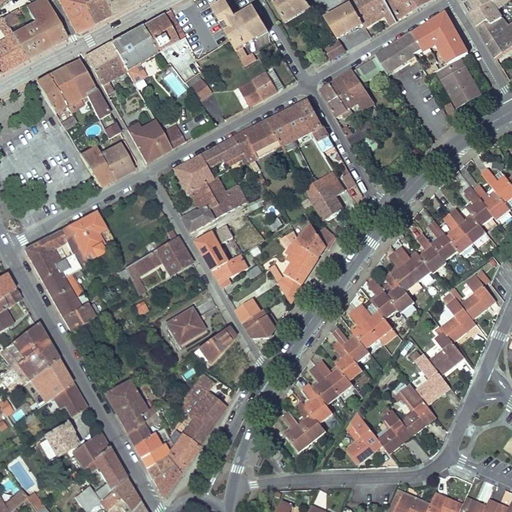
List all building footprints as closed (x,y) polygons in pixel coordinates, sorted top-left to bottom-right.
[(44,0),(40,0),(28,6),(32,14),(48,6),(44,0)] [(93,26),(81,0),(57,0),(76,34),(93,26)] [(90,0),(81,0),(93,26),(101,22),(90,0)] [(112,0),(90,0),(101,22),(110,17),(106,9),(115,4),(112,0)] [(128,0),(112,0),(115,4),(106,9),(110,17),(132,6),(128,0)] [(304,0),(270,0),(285,25),(310,9),(304,0)] [(384,0),(348,0),(351,5),(363,26),(364,28),(384,17),(390,27),(396,23),(384,0)] [(405,0),(387,0),(399,21),(412,13),(405,0)] [(405,0),(412,13),(435,0),(405,0)] [(468,0),(462,4),(469,15),(489,4),(494,0),(468,0)] [(494,0),(489,4),(469,15),(477,28),(488,21),(490,26),(501,19),(497,11),(511,0),(494,0)] [(226,1),(212,9),(230,41),(262,22),(253,7),(236,18),(226,1)] [(351,5),(334,14),(338,22),(336,24),(344,37),(363,26),(351,5)] [(20,10),(3,19),(7,26),(8,29),(17,24),(15,20),(23,16),(20,10)] [(169,12),(142,27),(157,54),(185,38),(169,12)] [(334,14),(325,19),(337,40),(344,37),(336,24),(338,22),(334,14)] [(444,14),(412,35),(420,50),(437,41),(450,64),(468,54),(446,15),(445,16),(444,14)] [(53,15),(37,24),(50,48),(66,39),(53,15)] [(488,21),(477,28),(496,59),(511,47),(511,30),(508,26),(501,19),(490,26),(488,21)] [(262,22),(230,41),(236,52),(243,48),(268,34),(262,22)] [(34,25),(12,36),(26,61),(50,48),(37,24),(34,25)] [(0,74),(26,61),(12,36),(8,29),(7,26),(0,30),(0,74)] [(142,27),(110,44),(126,72),(133,84),(140,80),(142,72),(138,65),(157,54),(142,27)] [(331,33),(327,35),(331,42),(335,40),(331,33)] [(412,35),(383,53),(396,73),(412,62),(412,61),(411,59),(415,56),(414,55),(420,50),(412,35)] [(338,42),(323,50),(329,61),(345,52),(339,41),(338,42)] [(110,44),(86,57),(102,86),(107,83),(126,72),(110,44)] [(243,48),(236,52),(241,61),(248,57),(243,48)] [(383,53),(376,57),(384,71),(388,78),(396,73),(383,53)] [(248,57),(241,61),(245,67),(257,61),(253,54),(248,57)] [(384,71),(376,57),(352,72),(361,85),(384,71)] [(78,61),(64,68),(80,99),(86,96),(98,120),(109,140),(120,134),(78,61)] [(438,74),(439,75),(457,108),(471,100),(469,95),(477,91),(462,63),(461,61),(438,74)] [(64,68),(47,76),(66,108),(80,99),(64,68)] [(273,71),(267,75),(277,92),(283,89),(273,71)] [(352,72),(340,79),(358,104),(362,110),(374,103),(361,85),(352,72)] [(200,81),(195,75),(184,83),(189,89),(200,81)] [(267,75),(253,83),(263,100),(277,92),(267,75)] [(47,76),(35,83),(54,114),(66,108),(47,76)] [(340,79),(320,92),(335,118),(341,115),(349,110),(358,104),(340,79)] [(200,81),(189,89),(199,102),(210,94),(200,81)] [(107,83),(102,86),(107,95),(112,92),(107,83)] [(253,83),(239,90),(249,108),(263,100),(253,83)] [(477,91),(469,95),(471,100),(479,95),(477,91)] [(84,105),(80,99),(66,108),(69,113),(84,105)] [(308,102),(298,107),(312,133),(317,144),(329,138),(308,102)] [(444,107),(453,124),(459,120),(450,103),(444,107)] [(298,107),(280,116),(296,141),(312,133),(298,107)] [(270,122),(269,123),(281,146),(282,147),(296,141),(280,116),(270,122)] [(74,117),(63,123),(66,130),(78,124),(74,117)] [(269,120),(235,138),(244,153),(249,162),(249,163),(281,146),(269,123),(270,122),(269,120)] [(369,121),(364,125),(370,134),(375,130),(372,124),(369,121)] [(140,131),(130,136),(147,164),(172,150),(163,135),(156,122),(140,131)] [(346,126),(341,129),(352,147),(370,134),(364,125),(351,134),(346,126)] [(138,126),(128,132),(130,136),(140,131),(138,126)] [(175,128),(163,135),(172,150),(184,143),(175,128)] [(235,138),(202,156),(209,169),(223,161),(224,163),(244,153),(235,138)] [(120,145),(99,156),(112,182),(134,170),(133,169),(120,145)] [(92,150),(80,156),(100,188),(112,182),(99,156),(95,148),(92,150)] [(244,153),(224,163),(227,168),(241,160),(244,164),(249,162),(244,153)] [(195,159),(175,171),(187,193),(190,192),(200,210),(207,206),(209,210),(219,204),(215,197),(207,183),(214,179),(209,169),(202,156),(195,159)] [(355,184),(347,170),(344,172),(346,176),(344,178),(349,188),(355,184)] [(488,170),(481,175),(494,191),(496,194),(505,205),(511,199),(511,187),(507,180),(504,178),(498,183),(494,177),(488,170)] [(500,172),(494,177),(498,183),(504,178),(500,172)] [(332,173),(322,179),(328,189),(335,199),(344,192),(332,173)] [(214,179),(207,183),(215,197),(224,192),(217,178),(214,179)] [(317,182),(305,190),(311,200),(328,189),(322,179),(317,182)] [(219,204),(209,210),(215,220),(240,206),(245,203),(236,186),(224,192),(215,197),(219,204)] [(480,186),(473,191),(493,218),(496,222),(497,221),(508,212),(510,211),(505,205),(496,194),(490,199),(488,196),(480,186)] [(470,187),(463,192),(472,203),(474,206),(467,211),(470,215),(472,218),(480,228),(493,218),(473,191),(470,187)] [(328,189),(311,200),(315,207),(324,221),(341,210),(335,199),(328,189)] [(261,199),(248,206),(252,212),(264,206),(261,199)] [(472,203),(465,208),(467,211),(474,206),(472,203)] [(200,210),(182,220),(190,234),(215,220),(209,210),(207,206),(200,210)] [(456,210),(449,215),(473,246),(486,235),(480,228),(472,218),(466,222),(464,220),(456,210)] [(508,212),(497,221),(500,224),(511,216),(508,212)] [(96,214),(59,232),(60,233),(73,256),(79,268),(104,254),(99,246),(110,240),(96,214)] [(449,215),(443,220),(451,230),(453,233),(446,238),(458,253),(460,256),(473,246),(449,215)] [(272,232),(282,226),(278,219),(268,225),(272,232)] [(434,223),(428,227),(433,234),(438,241),(431,246),(444,263),(458,253),(446,238),(444,235),(434,223)] [(311,225),(298,241),(301,247),(318,259),(326,247),(317,234),(311,225)] [(226,227),(195,243),(212,272),(240,256),(242,255),(235,243),(221,251),(218,246),(232,238),(226,227)] [(325,229),(317,234),(326,247),(328,250),(336,239),(325,229)] [(451,230),(444,235),(446,238),(453,233),(451,230)] [(173,232),(167,235),(171,241),(177,238),(173,232)] [(274,266),(269,269),(286,296),(291,304),(297,294),(296,294),(318,259),(301,247),(298,241),(293,232),(282,239),(289,249),(286,254),(288,256),(286,260),(291,265),(285,275),(286,276),(283,281),(274,266)] [(60,233),(24,251),(40,280),(56,271),(53,267),(73,256),(60,233)] [(422,234),(416,239),(424,249),(427,253),(419,258),(432,274),(433,275),(446,265),(444,263),(431,246),(426,240),(422,234)] [(433,234),(426,240),(431,246),(438,241),(433,234)] [(146,256),(136,262),(143,274),(161,263),(169,276),(192,264),(177,238),(171,241),(158,249),(149,255),(146,256)] [(145,248),(149,255),(158,249),(154,243),(145,248)] [(401,248),(395,253),(418,284),(432,274),(419,258),(418,256),(411,261),(409,258),(401,248)] [(424,249),(417,255),(418,256),(419,258),(427,253),(424,249)] [(132,256),(136,262),(146,256),(142,250),(132,256)] [(395,253),(389,258),(397,268),(399,271),(392,277),(406,294),(418,284),(395,253)] [(56,271),(40,280),(63,320),(88,303),(83,295),(74,301),(62,281),(80,270),(79,268),(73,256),(53,267),(56,271)] [(240,256),(212,272),(219,284),(227,279),(247,268),(240,256)] [(135,263),(125,269),(129,277),(139,297),(146,294),(137,278),(143,274),(136,262),(135,263)] [(261,273),(258,266),(246,274),(250,280),(261,273)] [(397,268),(389,274),(392,277),(399,271),(397,268)] [(119,272),(115,275),(118,281),(119,282),(129,277),(125,269),(119,272)] [(480,272),(474,277),(485,289),(490,285),(480,272)] [(389,274),(384,278),(392,289),(394,292),(387,297),(398,311),(401,314),(414,304),(410,299),(406,294),(392,277),(389,274)] [(6,275),(0,278),(0,312),(4,310),(6,309),(1,300),(15,291),(6,275)] [(460,301),(457,303),(472,321),(486,310),(484,307),(487,305),(489,308),(496,303),(485,289),(474,277),(465,283),(469,288),(474,295),(468,299),(462,304),(460,301)] [(227,279),(219,284),(222,289),(230,284),(227,279)] [(374,280),(368,285),(376,296),(378,299),(372,304),(373,306),(379,313),(385,321),(398,311),(387,297),(385,294),(374,280)] [(422,289),(418,284),(406,294),(410,299),(422,289)] [(469,288),(463,292),(468,299),(474,295),(469,288)] [(392,289),(385,294),(387,297),(394,292),(392,289)] [(453,289),(449,292),(450,294),(457,303),(460,301),(461,300),(453,289)] [(15,291),(1,300),(6,309),(20,300),(15,291)] [(454,317),(440,329),(453,345),(467,334),(465,330),(467,328),(470,331),(476,326),(472,321),(457,303),(450,294),(442,299),(448,306),(446,307),(454,317)] [(376,296),(369,301),(372,304),(378,299),(376,296)] [(143,301),(134,305),(139,315),(148,311),(143,301)] [(88,303),(63,320),(71,335),(93,319),(88,309),(91,307),(88,303)] [(91,307),(88,309),(93,319),(99,315),(93,305),(91,307)] [(362,305),(356,310),(380,340),(383,345),(385,343),(389,347),(400,339),(385,321),(379,313),(373,318),(366,311),(362,305)] [(373,306),(366,311),(373,318),(379,313),(373,306)] [(246,308),(237,314),(243,324),(252,318),(246,308)] [(0,333),(8,329),(7,326),(10,323),(4,310),(0,312),(0,333)] [(201,333),(194,322),(197,320),(192,310),(167,325),(179,346),(201,333)] [(356,310),(349,315),(357,326),(360,329),(353,334),(356,338),(367,351),(380,340),(356,310)] [(252,318),(243,324),(252,339),(270,339),(276,331),(267,317),(263,311),(252,318)] [(271,315),(267,317),(276,331),(279,327),(271,315)] [(197,320),(194,322),(201,333),(204,332),(197,320)] [(35,326),(5,349),(18,365),(47,343),(37,325),(35,326)] [(357,326),(350,331),(353,334),(360,329),(357,326)] [(228,328),(198,349),(210,366),(235,338),(228,328)] [(437,355),(429,362),(441,377),(455,366),(453,363),(456,361),(458,364),(464,359),(453,345),(440,329),(439,328),(433,333),(436,338),(433,340),(436,344),(442,351),(437,355)] [(146,329),(135,336),(141,344),(152,337),(146,329)] [(339,330),(332,335),(338,342),(356,365),(369,354),(367,351),(356,338),(349,343),(347,340),(339,330)] [(353,334),(347,340),(349,343),(356,338),(353,334)] [(338,342),(332,347),(341,358),(343,361),(336,366),(336,367),(339,369),(350,382),(363,373),(356,365),(338,342)] [(47,343),(18,365),(30,382),(31,381),(57,361),(47,343)] [(436,344),(431,348),(437,355),(442,351),(436,344)] [(2,351),(0,353),(13,369),(18,365),(5,349),(2,351)] [(428,381),(414,391),(427,406),(441,396),(439,393),(442,391),(444,393),(450,388),(441,377),(429,362),(424,355),(421,358),(417,352),(411,356),(415,362),(414,363),(428,381)] [(341,358),(334,363),(336,366),(343,361),(341,358)] [(57,361),(31,381),(46,404),(53,399),(72,386),(57,361)] [(322,361),(315,366),(340,397),(353,386),(350,382),(339,369),(333,374),(330,371),(322,361)] [(18,365),(13,369),(25,386),(30,382),(18,365)] [(315,366),(309,371),(317,382),(320,385),(313,390),(327,407),(340,397),(315,366)] [(207,370),(202,375),(207,379),(212,374),(207,370)] [(202,375),(181,401),(185,403),(178,411),(192,421),(182,435),(199,448),(211,429),(225,407),(214,398),(212,400),(208,397),(203,404),(200,401),(208,392),(214,385),(207,379),(202,375)] [(30,382),(25,386),(36,403),(40,408),(46,404),(31,381),(30,382)] [(317,382),(311,387),(313,390),(320,385),(317,382)] [(128,383),(105,396),(127,435),(142,425),(139,420),(146,413),(128,383)] [(308,385),(302,390),(311,400),(313,403),(306,408),(320,425),(333,415),(327,407),(313,390),(311,387),(308,385)] [(414,411),(400,421),(413,437),(427,426),(425,423),(428,421),(430,424),(436,419),(427,406),(414,391),(410,385),(401,393),(414,411)] [(72,386),(53,399),(60,411),(65,408),(71,419),(85,410),(72,386)] [(214,398),(208,392),(200,401),(203,404),(208,397),(212,400),(214,398)] [(4,400),(0,403),(0,406),(1,409),(3,412),(4,413),(5,416),(6,417),(12,413),(4,400)] [(311,400),(304,406),(306,408),(313,403),(311,400)] [(301,403),(295,408),(303,418),(305,421),(299,426),(313,443),(326,433),(320,425),(306,408),(304,406),(301,403)] [(391,429),(377,439),(383,447),(389,455),(403,444),(401,442),(405,440),(407,442),(413,437),(400,421),(392,411),(382,418),(391,429)] [(289,412),(282,418),(290,429),(293,432),(286,437),(300,454),(313,443),(299,426),(297,423),(289,412)] [(32,414),(23,421),(27,426),(36,419),(32,414)] [(357,414),(350,424),(353,428),(347,432),(355,443),(347,449),(359,465),(374,454),(371,451),(374,449),(376,452),(383,447),(377,439),(357,414)] [(142,425),(127,435),(134,447),(149,437),(145,430),(153,423),(149,419),(142,425)] [(8,428),(3,421),(0,422),(0,429),(2,432),(8,428)] [(45,438),(40,441),(52,461),(71,450),(73,453),(79,449),(77,446),(72,435),(73,435),(66,424),(44,437),(45,438)] [(79,449),(73,453),(85,470),(92,463),(92,462),(108,450),(99,435),(79,449)] [(149,437),(134,447),(141,459),(160,447),(153,435),(149,437)] [(169,454),(167,457),(175,468),(180,475),(199,448),(182,435),(174,448),(169,454)] [(160,447),(141,459),(147,470),(167,457),(169,454),(164,446),(160,447)] [(85,470),(82,473),(84,476),(89,472),(91,475),(98,470),(107,485),(94,495),(89,488),(76,499),(86,511),(90,511),(95,507),(100,504),(126,481),(108,450),(92,462),(92,463),(85,470)] [(283,457),(277,450),(271,455),(276,463),(283,457)] [(167,457),(147,470),(153,481),(175,468),(167,457)] [(175,468),(153,481),(163,499),(180,475),(175,468)] [(76,472),(68,479),(72,482),(79,476),(76,472)] [(68,479),(63,483),(67,487),(72,482),(68,479)] [(126,481),(100,504),(107,511),(106,511),(107,511),(116,505),(121,501),(129,511),(139,502),(126,481)] [(0,511),(11,511),(13,511),(16,509),(24,501),(27,499),(22,492),(3,507),(0,501),(0,511)] [(430,507),(427,511),(460,511),(463,505),(447,498),(445,502),(442,500),(444,496),(436,493),(430,507)] [(31,496),(27,499),(30,502),(36,511),(39,511),(43,509),(34,494),(31,496)] [(409,502),(411,498),(403,495),(402,498),(396,495),(388,511),(427,511),(430,507),(414,500),(412,503),(409,502)] [(460,511),(472,511),(475,506),(473,505),(474,502),(466,498),(463,505),(460,511)] [(486,507),(483,511),(495,511),(497,508),(495,507),(496,503),(489,500),(486,507)] [(129,511),(121,501),(116,505),(121,511),(144,511),(139,502),(129,511)] [(276,511),(289,511),(293,506),(281,502),(276,511)]
